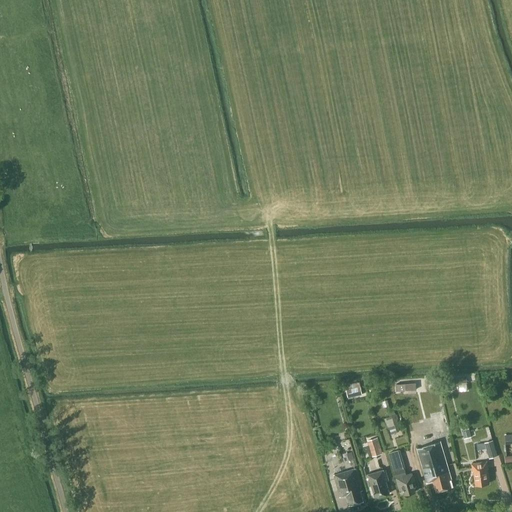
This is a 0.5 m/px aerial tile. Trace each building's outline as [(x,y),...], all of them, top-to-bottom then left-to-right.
[(466,376),(453,378),(453,385),(467,384),(466,376)] [(396,382),(396,394),(424,392),(423,380),(396,382)] [(362,395),(359,382),(349,384),(349,389),(346,390),(348,398),(362,395)] [(399,424),(396,415),(384,419),(387,428),(399,424)] [(471,437),(468,429),(462,430),(464,439),(471,437)] [(382,454),(377,437),(367,441),(372,457),(382,454)] [(493,440),(484,443),(489,459),(498,456),(493,440)] [(453,487),(440,442),(417,449),(427,483),(433,481),(436,491),(453,487)] [(488,469),(487,462),(471,464),(472,472),(473,471),(475,485),(489,483),(487,469),(488,469)] [(362,491),(356,468),(334,475),(340,497),(346,495),(349,505),(363,501),(360,491),(362,491)] [(388,481),(385,469),(366,475),(369,486),(371,486),(375,497),(389,493),(386,482),(388,481)] [(406,475),(404,469),(394,472),(396,478),(400,491),(404,490),(405,495),(415,492),(414,487),(416,487),(412,473),(406,475)]
